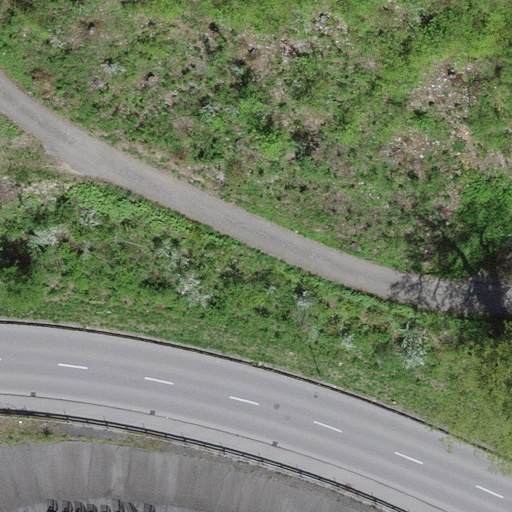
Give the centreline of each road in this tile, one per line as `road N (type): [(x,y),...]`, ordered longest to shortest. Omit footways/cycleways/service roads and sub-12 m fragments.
road 1 (track): [(511,309),(462,307),(267,245),(85,161),(0,87)]
road 2 (unclassified): [(511,510),(190,394),(0,364)]
